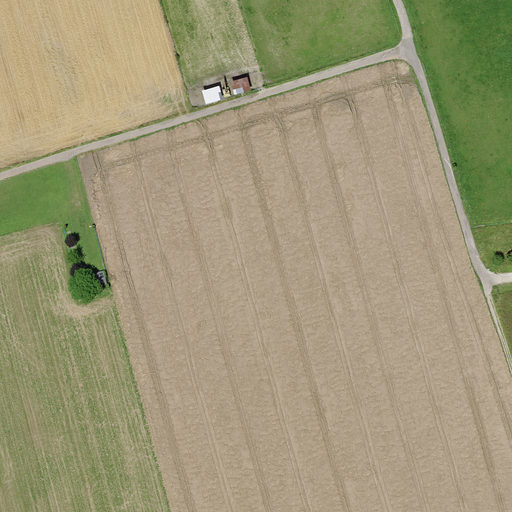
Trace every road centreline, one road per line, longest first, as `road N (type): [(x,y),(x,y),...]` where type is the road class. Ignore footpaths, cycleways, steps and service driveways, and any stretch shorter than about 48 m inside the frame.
road 1 (track): [(419,45),(0,173)]
road 2 (track): [(511,345),(404,0)]
